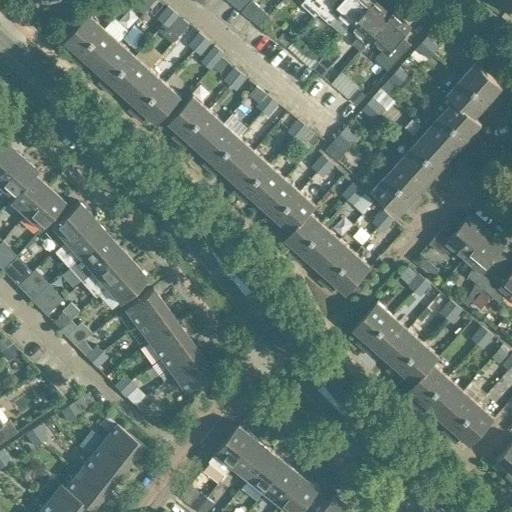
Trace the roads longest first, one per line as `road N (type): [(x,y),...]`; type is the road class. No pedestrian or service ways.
road 1 (tertiary): [(281,337),(237,274),(0,51)]
road 2 (residential): [(174,455),(0,275)]
road 3 (tertiary): [(431,500),(355,429),(281,337)]
road 4 (residential): [(336,132),(181,0)]
road 5 (residential): [(174,455),(281,337)]
road 6 (residential): [(431,500),(511,407)]
